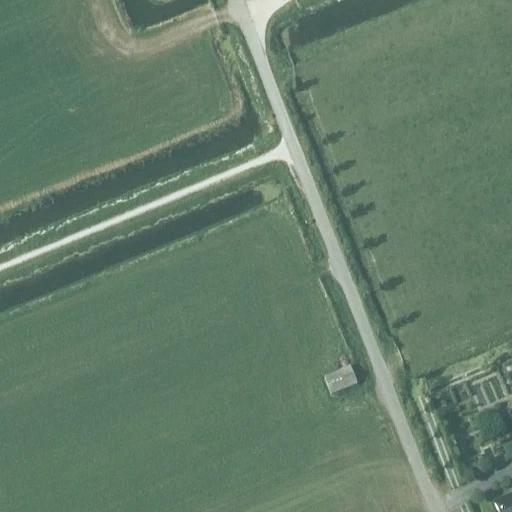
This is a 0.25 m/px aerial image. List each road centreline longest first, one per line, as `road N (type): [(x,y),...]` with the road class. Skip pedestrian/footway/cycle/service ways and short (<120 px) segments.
road 1 (unclassified): [(431,511),(241,17)]
road 2 (track): [(241,17),(236,5),(154,43),(115,35)]
